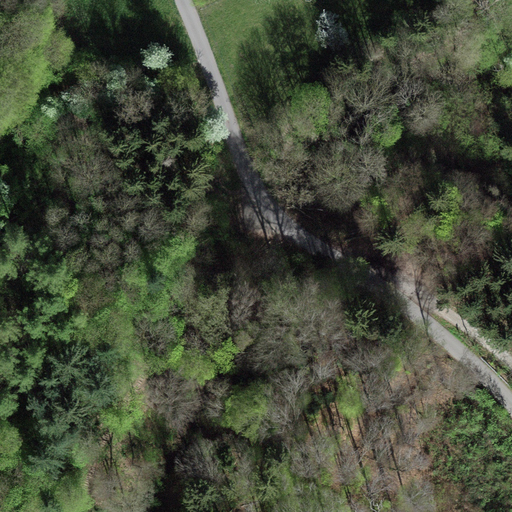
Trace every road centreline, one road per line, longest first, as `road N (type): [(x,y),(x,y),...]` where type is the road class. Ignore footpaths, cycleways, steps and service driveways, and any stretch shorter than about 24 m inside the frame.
road 1 (unclassified): [(182,0),(245,170),(269,209),(396,297),(511,404)]
road 2 (track): [(511,360),(433,302),(396,297)]
